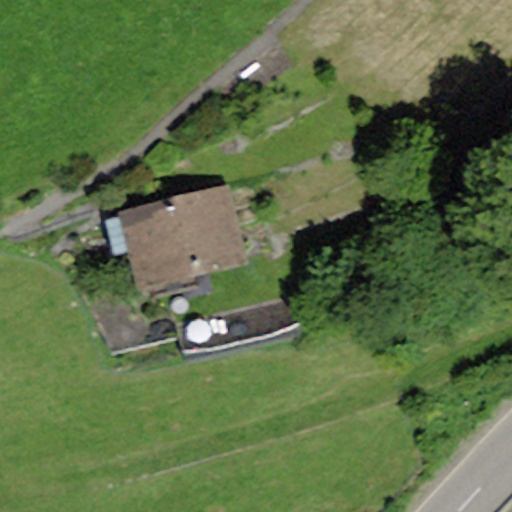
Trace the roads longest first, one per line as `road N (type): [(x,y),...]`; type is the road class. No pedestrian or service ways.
road 1 (track): [(511,329),(388,383),(155,457),(0,476)]
road 2 (track): [(39,222),(302,0)]
